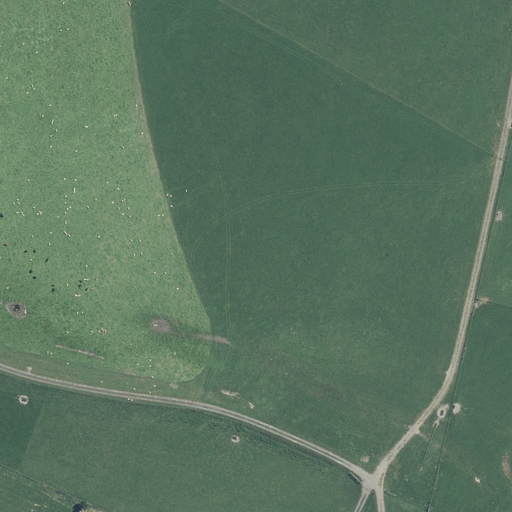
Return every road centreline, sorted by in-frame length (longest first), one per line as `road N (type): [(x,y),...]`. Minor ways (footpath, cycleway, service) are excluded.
road 1 (track): [(356,511),(371,480),(448,384),(511,54)]
road 2 (track): [(380,490),(346,463),(283,433),(0,361)]
